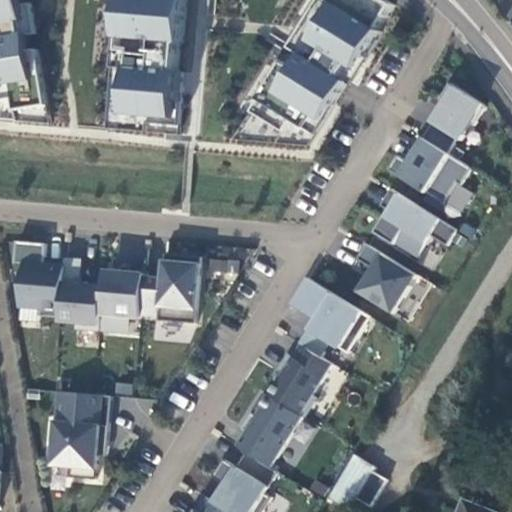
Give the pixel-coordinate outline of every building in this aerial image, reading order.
[(0,0),(0,119),(20,121),(18,111),(49,106),(39,49),(32,50),(29,36),(37,34),(31,2),(23,4),(22,0),(0,0)] [(123,0),(113,129),(181,135),(186,72),(179,71),(182,44),(185,44),(189,0),(123,0)] [(395,4),(388,0),(325,0),(237,140),(311,146),(383,32),(379,30),(395,4)] [(450,153),(459,138),(462,140),(473,124),(476,125),(488,106),(451,83),(441,99),(446,103),(424,137),(450,153)] [(474,168),(424,137),(410,162),(399,155),(390,169),(446,203),(459,182),(463,185),(474,168)] [(449,245),(459,229),(393,188),(383,205),(391,210),(378,232),(418,257),(432,234),(449,245)] [(46,264),(48,244),(18,241),(17,262),(25,263),(21,307),(42,308),(42,315),(62,317),(67,265),(46,264)] [(419,275),(368,243),(359,258),(374,268),(360,291),(395,313),(419,275)] [(164,278),(146,276),(143,314),(161,316),(161,320),(197,323),(203,257),(184,255),(184,262),(166,260),(164,278)] [(235,280),(239,262),(208,256),(204,274),(235,280)] [(84,259),(68,258),(67,265),(62,317),(62,322),(79,323),(78,329),(101,331),(103,314),(105,286),(82,284),(84,259)] [(147,264),(130,263),(130,272),(107,270),(105,286),(103,314),(143,318),(143,314),(146,276),(147,264)] [(372,317),(308,277),(293,303),(318,318),(302,344),(323,357),(332,342),(350,353),(372,317)] [(323,357),(302,344),(294,357),(290,354),(280,370),(285,373),(271,395),(305,416),(307,417),(319,397),(315,395),(334,364),(323,357)] [(114,396),(61,391),(59,421),(54,421),(52,441),(57,441),(55,465),(74,467),(73,477),(98,479),(101,445),(109,446),(114,396)] [(248,431),(239,446),(247,451),(273,467),(305,416),(271,395),(258,416),(253,413),(244,428),(248,431)] [(273,467),(247,451),(237,466),(225,459),(214,477),(226,484),(215,502),(232,511),(264,511),(274,497),(267,493),(280,471),(273,467)] [(376,472),(378,468),(357,455),(331,497),(352,510),(359,499),(373,507),(389,480),(376,472)] [(232,511),(215,502),(207,497),(199,510),(195,508),(192,511),(232,511)] [(494,511),(466,501),(461,511),(494,511)]
